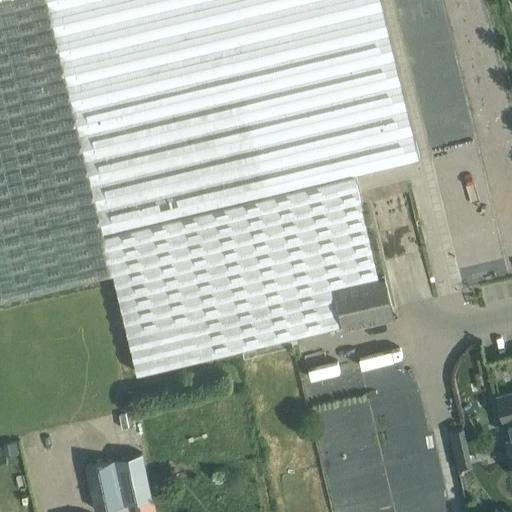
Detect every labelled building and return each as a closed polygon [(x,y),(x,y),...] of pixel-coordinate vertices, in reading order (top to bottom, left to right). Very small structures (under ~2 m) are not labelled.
[(0,0),(0,301),(115,274),(138,372),(343,323),(344,328),(395,316),(385,275),(379,276),(355,173),(419,158),(381,0),(0,0)] [(511,393),(497,397),(504,422),(506,422),(511,440),(507,441),(511,457),(511,393)] [(464,428),(449,431),(452,441),(466,438),(464,428)] [(16,441),(3,444),(5,455),(18,452),(16,441)] [(142,453),(113,459),(123,504),(151,498),(142,453)] [(86,464),(96,510),(123,504),(113,459),(86,464)]
